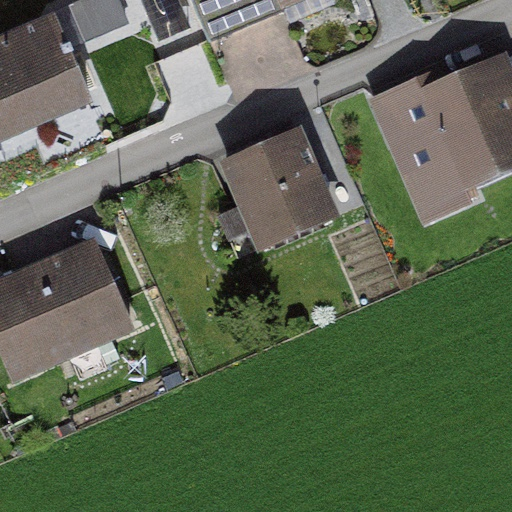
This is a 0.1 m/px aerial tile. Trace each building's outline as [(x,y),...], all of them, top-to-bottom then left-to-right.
[(142,0),(117,0),(83,15),(99,51),(154,26),(142,0)] [(323,0),(285,0),(292,15),(323,0)] [(71,22),(0,53),(0,118),(16,154),(111,112),(71,22)] [(511,67),(415,111),(460,210),(511,186),(511,67)] [(316,138),(238,170),(277,262),(353,231),(316,138)] [(110,248),(0,295),(0,330),(27,391),(149,339),(110,248)]
